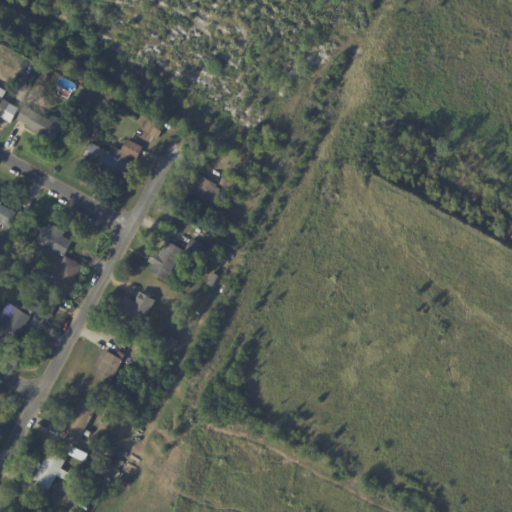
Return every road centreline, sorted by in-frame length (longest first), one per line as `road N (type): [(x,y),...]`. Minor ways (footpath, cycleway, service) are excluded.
road 1 (track): [(511,340),(378,221),(344,164),(341,118),(389,0)]
road 2 (residential): [(168,138),(0,455)]
road 3 (residential): [(0,155),(124,221)]
